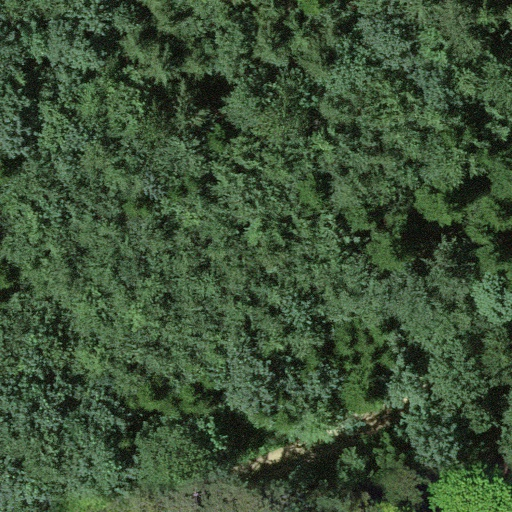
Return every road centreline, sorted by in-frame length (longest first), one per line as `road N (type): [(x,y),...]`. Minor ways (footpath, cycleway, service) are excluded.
road 1 (track): [(0,46),(111,48),(511,91)]
road 2 (track): [(511,371),(149,511)]
